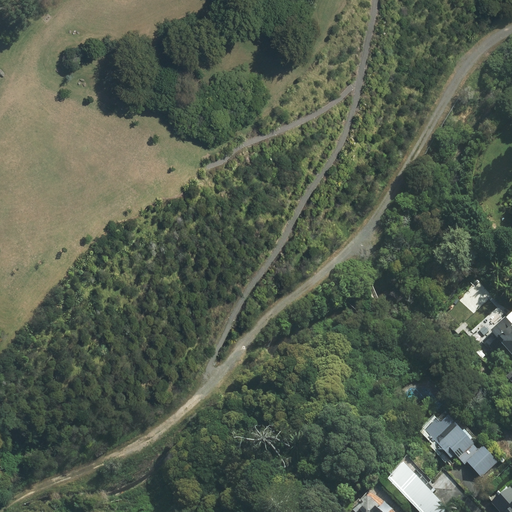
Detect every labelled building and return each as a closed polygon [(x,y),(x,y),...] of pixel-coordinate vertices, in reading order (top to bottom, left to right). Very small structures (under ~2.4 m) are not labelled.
[(502,346),(511,357),(511,319),(493,336),(501,344),(503,343),(504,345),(502,346)] [(459,465),(463,461),(468,467),(470,464),(484,479),(501,463),(487,448),(483,452),(478,447),(451,417),(431,435),(459,465)] [(389,484),(416,511),(447,511),(404,469),(389,484)] [(511,511),(511,493),(509,490),(491,507),(495,511),(511,511)] [(362,505),(358,501),(346,511),(376,511),(377,511),(380,508),(371,501),(365,501),(362,505)]
